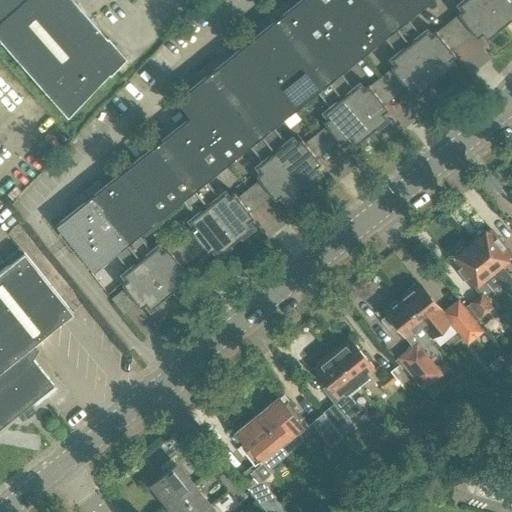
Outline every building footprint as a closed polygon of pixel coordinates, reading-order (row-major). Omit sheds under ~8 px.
[(0,0),(0,18),(20,0),(0,0)] [(74,0),(20,0),(0,18),(0,39),(67,116),(124,57),(74,0)] [(341,72),(362,55),(316,0),(300,0),(290,9),(285,3),(279,8),(262,22),(266,28),(243,46),(295,109),(317,91),(330,107),(324,111),(329,117),(323,121),(342,145),(348,140),(352,146),(387,118),(382,113),(388,108),(369,85),(363,89),(359,84),(353,88),(341,72)] [(408,18),(430,1),(429,0),(316,0),(362,55),(384,37),(397,53),(392,57),(396,63),(390,67),(409,91),(415,87),(419,92),(454,64),(450,59),(455,54),(436,31),(431,35),(426,30),(421,34),(408,18)] [(511,0),(429,0),(430,1),(430,0),(463,0),(459,3),(463,9),(458,13),(477,37),(482,33),(487,38),(511,17),(511,0)] [(273,126),(295,109),(243,46),(223,63),(218,57),(200,71),(194,76),(199,82),(176,100),(190,117),(228,162),(250,145),(262,161),(257,165),(261,171),(256,175),(275,199),(280,194),(285,200),(319,172),(315,167),(320,162),(302,139),(296,143),(292,138),(286,142),(273,126)] [(206,180),(228,162),(190,117),(169,134),(165,128),(141,147),(145,153),(121,172),(158,219),(182,199),(195,215),(190,219),(194,225),(189,229),(208,253),(213,248),(217,254),(252,226),(248,221),(253,216),(234,193),(229,197),(224,192),(219,196),(206,180)] [(158,219),(121,172),(102,188),(97,182),(73,201),(78,207),(56,225),(93,271),(115,253),(128,269),(122,273),(127,279),(121,283),(140,307),(146,302),(150,308),(185,280),(180,275),(186,270),(167,247),(161,251),(157,246),(151,250),(139,234),(158,219)] [(508,288),(511,284),(511,277),(504,268),(500,263),(510,255),(489,229),(471,244),(496,274),(508,288)] [(508,288),(496,274),(471,244),(451,259),(472,286),(482,278),(486,282),(492,289),(501,283),(506,289),(508,288)] [(0,428),(54,385),(28,353),(26,350),(73,313),(24,252),(0,271),(0,428)] [(408,289),(410,292),(401,299),(421,324),(431,336),(449,322),(441,312),(442,311),(420,284),(417,286),(415,283),(408,289)] [(482,317),(493,307),(481,293),(470,302),(482,317)] [(442,373),(423,348),(434,340),(421,324),(401,299),(399,300),(395,300),(390,304),(390,308),(386,311),(388,314),(381,320),(388,328),(395,323),(413,345),(398,357),(423,389),(442,373)] [(483,331),(458,299),(442,311),(441,312),(449,322),(467,344),(483,331)] [(333,354),(360,386),(370,378),(368,376),(376,370),(352,339),(333,354)] [(323,412),(343,436),(355,426),(348,418),(360,408),(349,395),(360,386),(333,354),(315,369),(326,383),(321,388),(334,403),(323,412)] [(398,366),(378,381),(388,394),(402,384),(405,388),(411,384),(398,366)] [(421,407),(425,403),(425,398),(422,395),(416,395),(413,398),(413,403),(416,407),(421,407)] [(278,398),(257,415),(280,443),(288,452),(304,439),(299,434),(309,426),(291,404),(286,408),(278,398)] [(330,446),(343,436),(323,412),(311,422),(330,446)] [(267,469),(288,452),(280,443),(257,415),(237,431),(246,441),(240,446),(257,467),(262,462),(267,469)] [(210,471),(220,463),(206,445),(195,454),(210,471)] [(169,505),(193,485),(176,464),(152,483),(169,505)] [(240,480),(266,511),(287,511),(252,469),(240,480)] [(221,477),(230,489),(237,483),(227,472),(221,477)] [(237,483),(230,489),(240,501),(247,496),(237,483)] [(174,511),(201,511),(209,505),(193,485),(169,505),(174,511)]
